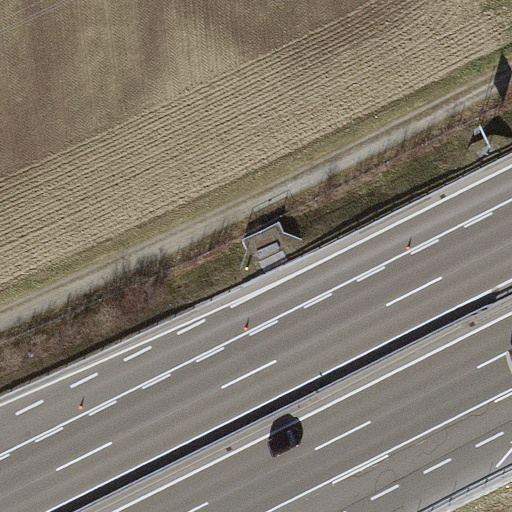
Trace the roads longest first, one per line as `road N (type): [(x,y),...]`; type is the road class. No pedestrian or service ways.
road 1 (motorway): [(511,238),(0,497)]
road 2 (track): [(511,76),(0,316)]
road 3 (motorway): [(186,511),(511,350)]
